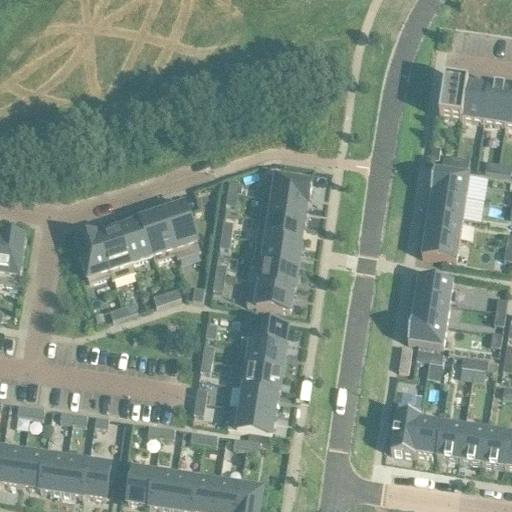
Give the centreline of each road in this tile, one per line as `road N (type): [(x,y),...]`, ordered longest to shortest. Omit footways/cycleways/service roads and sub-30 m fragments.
road 1 (residential): [(334,482),(397,76),(431,0)]
road 2 (residential): [(0,209),(55,218),(206,169)]
road 3 (residential): [(500,511),(334,482)]
